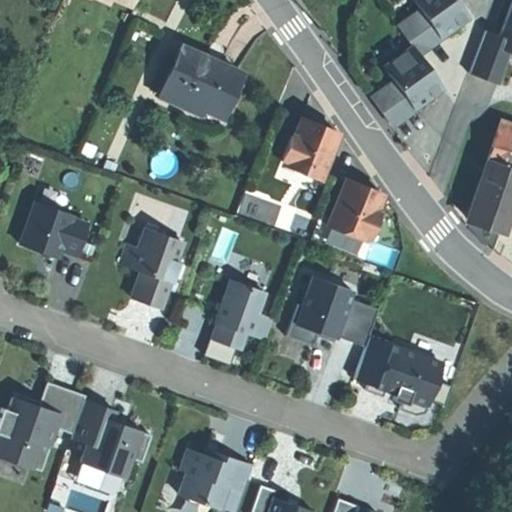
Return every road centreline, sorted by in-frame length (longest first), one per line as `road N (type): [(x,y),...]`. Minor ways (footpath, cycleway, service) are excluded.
road 1 (residential): [(511,375),(450,444),(409,454),(0,310)]
road 2 (tertiary): [(270,0),(404,190),(456,253),(511,299)]
